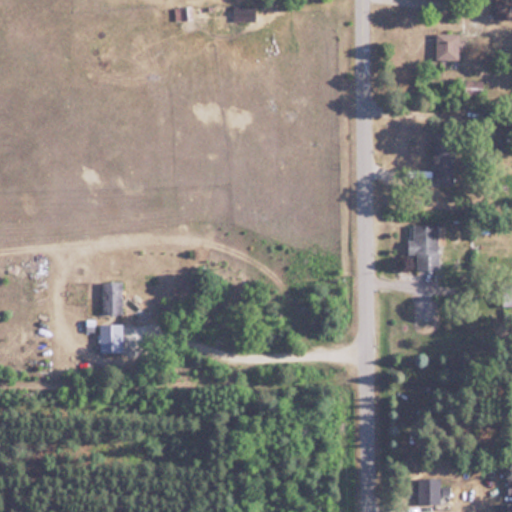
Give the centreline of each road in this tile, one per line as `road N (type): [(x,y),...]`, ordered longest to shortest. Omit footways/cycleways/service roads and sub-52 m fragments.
road 1 (residential): [(369,511),(362,0)]
road 2 (residential): [(0,390),(368,386)]
